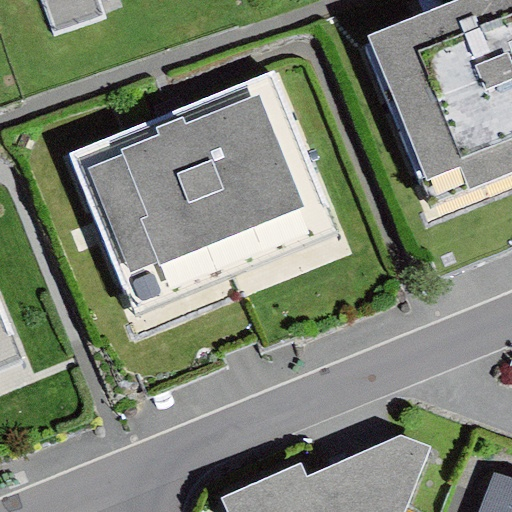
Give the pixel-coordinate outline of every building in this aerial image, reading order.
[(511,0),(472,0),(469,1),(366,42),(436,215),(511,184),(511,0)] [(175,119),(72,161),(137,320),(344,236),(279,77),(175,119)] [(0,376),(27,366),(0,298),(0,376)] [(300,470),(225,506),(227,511),(405,511),(431,454),(400,441),(308,485),(300,470)] [(511,511),(511,481),(492,474),(477,511),(511,511)]
